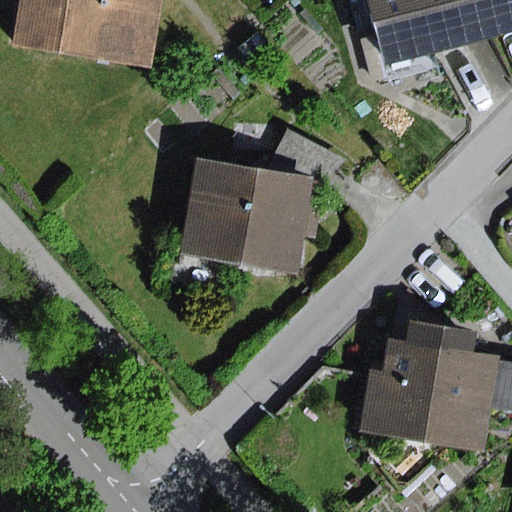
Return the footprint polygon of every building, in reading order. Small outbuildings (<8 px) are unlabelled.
[(152,69),(164,0),(22,0),(14,45),(152,69)] [(373,0),(391,66),(477,44),(464,0),(373,0)] [(511,0),(464,0),(477,44),(511,35),(511,0)] [(289,131),(269,170),(316,179),(315,182),(325,184),(348,160),(289,131)] [(315,182),(316,179),(269,170),(200,158),(182,254),(297,276),(305,234),(315,236),(325,184),(315,182)] [(501,362),(501,358),(476,354),(480,334),(412,322),(408,344),(389,341),(384,374),(370,372),(360,434),(485,455),(493,408),(501,362)] [(511,363),(501,362),(493,408),(511,412),(511,363)]
